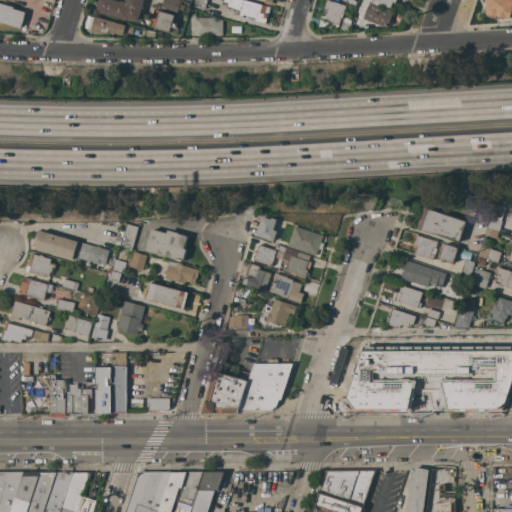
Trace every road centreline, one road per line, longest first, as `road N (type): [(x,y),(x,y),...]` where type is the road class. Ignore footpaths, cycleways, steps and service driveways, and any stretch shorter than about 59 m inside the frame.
road 1 (motorway): [(0,163),(155,167),(511,143)]
road 2 (motorway): [(511,105),(190,124),(0,125)]
road 3 (residential): [(511,39),(289,52),(0,49)]
road 4 (secondary): [(511,440),(0,442)]
road 5 (residential): [(373,235),(310,411),(307,475),(295,511)]
road 6 (residential): [(226,240),(225,274),(178,441)]
